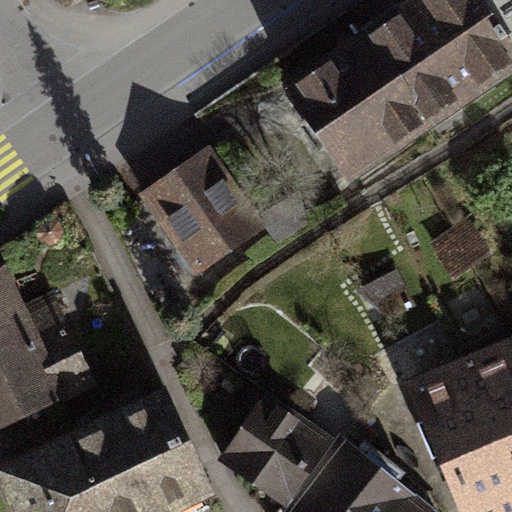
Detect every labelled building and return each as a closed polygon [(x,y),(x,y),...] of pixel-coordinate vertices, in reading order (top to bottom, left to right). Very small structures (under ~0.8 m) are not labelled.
[(511,58),(472,0),(404,0),(353,33),(416,127),(511,61),(511,58)] [(511,0),(472,0),(511,58),(511,0)] [(353,33),(275,85),(338,179),(416,127),(353,33)] [(205,143),(133,191),(190,276),(261,224),(205,143)] [(464,216),(425,242),(449,279),(488,252),(464,216)] [(16,272),(0,282),(0,435),(109,389),(58,286),(29,305),(16,272)] [(392,272),(350,289),(367,329),(409,311),(392,272)] [(511,346),(509,341),(456,362),(511,499),(511,346)] [(511,511),(511,499),(456,362),(401,383),(457,511),(511,511)] [(214,511),(165,394),(69,442),(98,511),(214,511)] [(257,396),(216,458),(282,502),(324,441),(257,396)] [(423,511),(337,439),(282,511),(423,511)] [(98,511),(69,442),(0,473),(0,489),(9,511),(98,511)]
